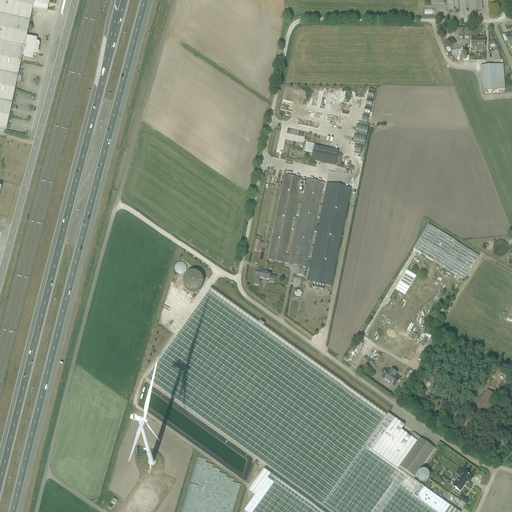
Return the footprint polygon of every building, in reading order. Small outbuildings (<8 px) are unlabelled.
[(0,0),(0,15),(31,22),(35,0),(0,0)] [(446,0),(447,10),(458,9),(457,0),(446,0)] [(461,0),(463,12),(482,11),(480,0),(461,0)] [(0,15),(0,44),(25,50),(31,22),(0,15)] [(485,38),(470,37),(469,50),(484,51),(485,38)] [(0,44),(0,73),(19,77),(25,50),(0,44)] [(459,62),(462,62),(462,59),(463,58),(463,52),(454,52),(454,59),(459,59),(459,62)] [(496,64),(503,63),(501,53),(494,54),(496,64)] [(494,65),(481,66),(483,93),(505,91),(504,70),(494,71),(494,65)] [(0,73),(0,102),(13,105),(19,77),(0,73)] [(0,102),(0,130),(7,132),(13,105),(0,102)] [(318,164),(317,169),(331,172),(332,167),(318,164)] [(303,179),(284,175),(267,260),(286,264),(303,179)] [(306,179),(289,265),(308,268),(325,183),(306,179)] [(431,334),(479,256),(429,226),(382,304),(431,334)] [(253,286),(260,288),(261,282),(275,286),(277,278),(271,276),(272,273),(257,269),(253,286)] [(201,296),(208,280),(186,271),(184,278),(187,279),(183,289),(201,296)] [(419,438),(209,289),(144,379),(331,511),(459,511),(460,511),(398,468),(419,438)] [(386,353),(361,338),(354,348),(379,364),(386,353)] [(395,386),(401,378),(396,375),(398,372),(392,367),(390,370),(387,367),(380,375),(395,386)] [(500,399),(488,389),(475,404),(487,414),(500,399)] [(435,450),(420,439),(400,466),(415,477),(435,450)] [(235,511),(238,511),(245,486),(236,484),(202,460),(203,459),(195,457),(181,511),(186,511),(192,511),(194,507),(214,506),(209,503),(210,498),(209,496),(209,493),(224,492),(225,496),(226,497),(231,489),(235,492),(237,489),(237,494),(234,498),(234,502),(238,504),(236,509),(231,509),(236,510),(235,511)] [(474,477),(460,466),(455,473),(458,475),(451,484),(460,491),(467,482),(469,483),(474,477)] [(325,511),(268,470),(251,492),(258,497),(246,511),(325,511)]
